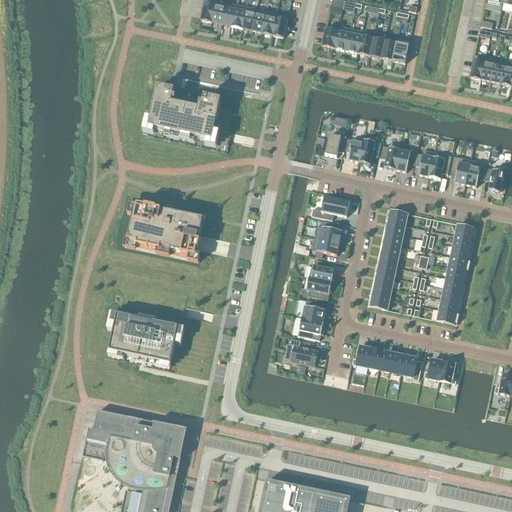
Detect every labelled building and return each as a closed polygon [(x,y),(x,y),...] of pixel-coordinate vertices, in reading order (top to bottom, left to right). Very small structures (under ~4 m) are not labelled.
[(205,0),(201,21),(200,23),(211,25),(216,2),(206,0),(205,0)] [(331,6),(330,8),(342,11),(344,3),(336,1),(333,0),(332,0),(331,6)] [(394,0),(392,10),(399,11),(401,0),(394,0)] [(486,0),(485,7),(501,10),(502,5),(503,0),(486,0)] [(216,2),(211,25),(221,27),(226,4),(216,2)] [(342,11),(353,13),(354,9),(355,5),(344,3),(342,11)] [(226,4),(221,27),(231,29),(232,29),(236,7),(226,4)] [(236,7),(232,29),(242,31),(247,9),(236,7)] [(247,9),(242,31),(252,34),(257,11),(247,9)] [(257,11),(252,34),(262,36),(263,36),(267,13),(257,11)] [(267,13),(263,36),(273,38),(278,15),(267,13)] [(278,15),(273,38),(283,40),(284,40),(284,38),(288,18),(278,15)] [(480,29),(491,31),(493,25),(482,23),(480,29)] [(338,31),(326,28),(322,46),(321,48),(334,51),(338,28),(338,31)] [(345,53),(350,31),(338,28),(334,51),(345,53)] [(357,56),(362,33),(350,31),(345,53),(357,56)] [(489,40),(491,34),(480,32),(479,38),(483,39),(489,40)] [(369,58),(374,36),(362,33),(357,56),(369,58)] [(374,38),(374,36),(369,58),(381,61),(385,41),(374,38)] [(393,64),(397,43),(385,41),(381,61),(393,64)] [(405,66),(409,44),(397,41),(397,43),(393,64),(405,66)] [(474,58),(469,80),(470,80),(480,82),(485,60),(474,58)] [(480,82),(490,84),(495,62),(485,60),(480,82)] [(495,62),(490,84),(501,86),(505,65),(495,62)] [(501,86),(511,89),(511,84),(511,65),(505,65),(501,86)] [(148,130),(212,144),(219,109),(221,101),(197,95),(190,94),(170,90),(158,87),(156,96),(155,100),(148,130)] [(329,137),(325,157),(336,160),(338,154),(343,155),(346,141),(329,137)] [(346,141),(343,155),(344,155),(344,153),(350,154),(348,162),(359,165),(364,142),(353,140),(352,142),(346,141)] [(364,142),(359,165),(370,167),(372,159),(378,160),(381,146),(364,142)] [(315,145),(314,152),(323,154),(324,147),(315,145)] [(382,149),(380,160),(386,162),(384,170),(395,172),(401,148),(389,145),(388,150),(382,149)] [(401,148),(395,172),(405,174),(406,175),(408,166),(414,168),(416,156),(400,152),(401,148)] [(416,156),(414,168),(420,169),(418,177),(429,180),(434,154),(423,152),(422,157),(416,156)] [(434,154),(429,180),(440,182),(441,176),(447,177),(451,158),(434,154)] [(453,159),(449,178),(455,179),(454,185),(464,187),(470,162),(453,159)] [(470,162),(464,187),(474,189),(476,190),(478,181),(484,182),(486,171),(480,169),(481,165),(470,162)] [(486,171),(484,182),(490,184),(488,192),(499,195),(503,176),(504,172),(493,170),(492,172),(486,171)] [(313,212),(312,218),(332,222),(333,217),(347,220),(350,204),(324,198),(321,213),(313,211),(313,212)] [(121,247),(126,248),(126,249),(136,250),(136,247),(156,251),(155,254),(169,257),(170,253),(181,256),(181,258),(188,259),(187,261),(195,262),(197,251),(198,245),(200,238),(202,224),(203,221),(170,215),(165,214),(140,208),(141,203),(130,201),(127,215),(133,217),(129,237),(123,236),(121,247)] [(390,213),(387,224),(405,228),(408,217),(390,213)] [(317,228),(314,240),(339,246),(342,233),(328,231),(330,225),(323,223),(321,229),(317,228)] [(387,224),(385,234),(403,238),(405,228),(387,224)] [(457,227),(455,238),(472,242),(475,231),(457,227)] [(385,234),(383,245),(401,249),(403,238),(385,234)] [(455,238),(452,249),(470,253),(472,242),(455,238)] [(314,240),(312,253),(316,254),(315,260),(322,261),(323,255),(337,258),(339,246),(314,240)] [(383,245),(381,256),(399,259),(401,249),(383,245)] [(452,249),(450,259),(468,263),(470,253),(452,249)] [(381,256),(378,266),(396,270),(399,259),(381,256)] [(450,259),(448,270),(466,274),(468,263),(450,259)] [(311,267),(309,280),(332,285),(334,272),(321,269),(322,264),(315,262),(314,268),(311,267)] [(378,266),(376,277),(394,280),(396,270),(378,266)] [(448,270),(446,281),(463,284),(466,274),(448,270)] [(376,277),(374,287),(392,291),(394,280),(376,277)] [(309,280),(306,292),(309,292),(307,298),(328,303),(332,285),(309,280)] [(446,281),(443,291),(461,295),(463,284),(446,281)] [(374,287),(372,298),(389,302),(392,291),(374,287)] [(443,291),(441,302),(459,305),(461,295),(443,291)] [(372,298),(369,309),(387,313),(389,302),(372,298)] [(306,302),(302,320),(322,324),(325,312),(311,309),(313,304),(306,302)] [(441,302),(439,312),(457,316),(459,305),(441,302)] [(439,312),(437,323),(454,327),(457,316),(439,312)] [(107,332),(113,333),(109,353),(116,355),(138,360),(141,360),(144,361),(170,366),(171,361),(174,346),(180,347),(181,343),(184,331),(178,329),(178,328),(177,328),(123,317),(117,315),(116,316),(110,315),(107,332)] [(298,337),(298,338),(319,343),(320,337),(323,324),(322,324),(302,320),(299,333),(298,337)] [(291,342),(290,348),(294,348),(291,364),(315,369),(318,353),(299,349),(300,343),(291,342)] [(357,362),(355,367),(367,370),(371,351),(360,349),(359,349),(357,362)] [(371,351),(367,370),(379,372),(382,354),(371,351)] [(382,354),(379,372),(390,374),(394,356),(382,354)] [(394,356),(390,374),(401,377),(405,358),(394,356)] [(405,358),(401,377),(413,379),(413,377),(414,372),(415,367),(416,363),(417,361),(405,358)] [(429,375),(427,381),(439,383),(443,364),(431,362),(429,375)] [(443,364),(439,383),(450,386),(452,380),(454,366),(443,364)] [(499,390),(498,396),(510,398),(511,388),(511,378),(502,376),(499,390)] [(169,511),(187,432),(98,414),(93,437),(91,436),(90,439),(87,438),(83,458),(103,462),(103,460),(108,461),(109,466),(111,471),(113,475),(116,480),(120,483),(121,484),(124,486),(129,488),(128,493),(126,493),(121,511),(169,511)] [(348,511),(351,501),(266,483),(259,511),(348,511)]
